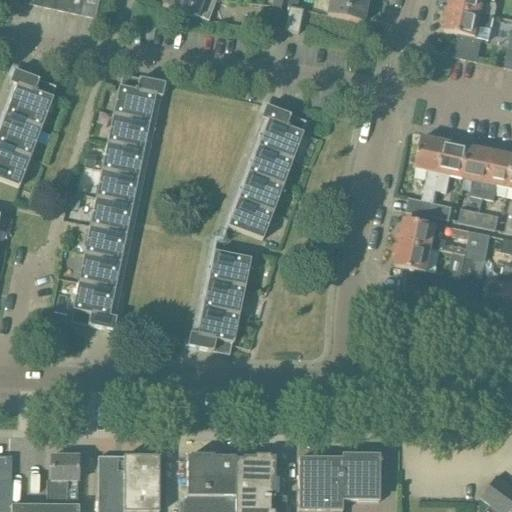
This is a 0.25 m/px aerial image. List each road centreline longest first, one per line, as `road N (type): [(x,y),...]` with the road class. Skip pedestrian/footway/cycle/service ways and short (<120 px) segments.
road 1 (residential): [(0,35),(392,91)]
road 2 (residential): [(345,382),(0,377)]
road 3 (residential): [(345,298),(392,91)]
road 4 (residential): [(511,397),(419,382),(345,382)]
road 5 (residential): [(465,324),(345,298)]
